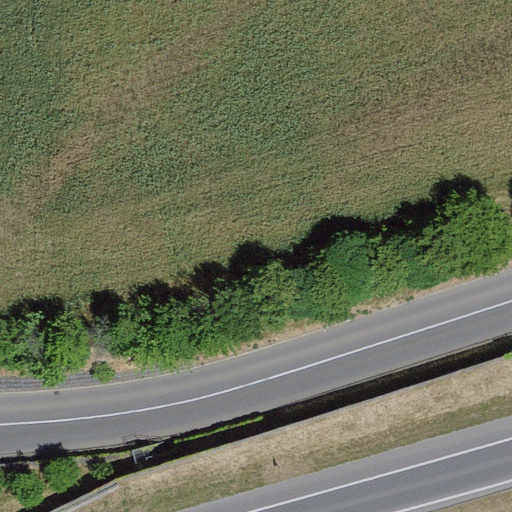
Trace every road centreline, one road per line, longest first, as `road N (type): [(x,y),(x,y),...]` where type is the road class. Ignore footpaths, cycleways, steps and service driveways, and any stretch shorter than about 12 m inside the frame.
road 1 (unclassified): [(0,424),(177,403),(511,300)]
road 2 (motorway): [(511,459),(326,511)]
